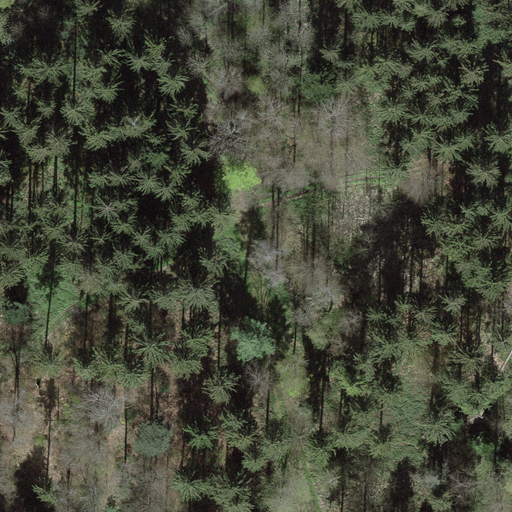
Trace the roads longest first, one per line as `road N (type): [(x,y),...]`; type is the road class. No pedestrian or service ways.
road 1 (track): [(311,511),(267,337),(249,203),(154,0)]
road 2 (track): [(511,162),(391,168),(249,203)]
road 3 (track): [(511,362),(473,311),(391,168)]
